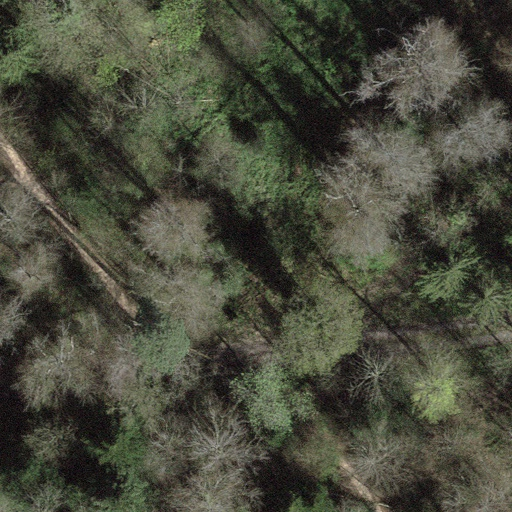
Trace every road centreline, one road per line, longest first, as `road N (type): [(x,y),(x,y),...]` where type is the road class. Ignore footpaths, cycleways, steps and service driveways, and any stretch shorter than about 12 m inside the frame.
road 1 (track): [(511,320),(343,350),(0,391)]
road 2 (track): [(343,350),(511,228)]
